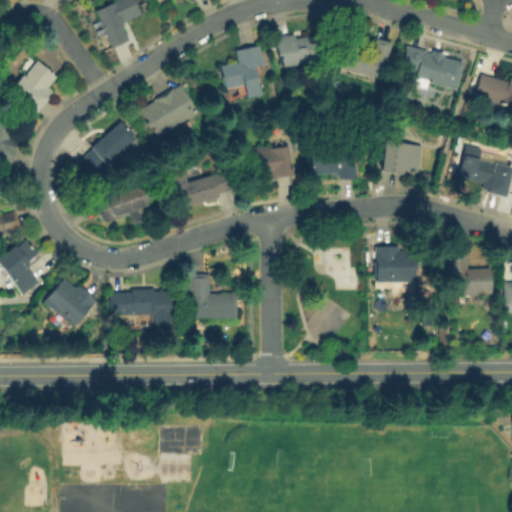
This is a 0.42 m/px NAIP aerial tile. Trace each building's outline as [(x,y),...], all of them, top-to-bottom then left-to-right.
[(116,0),(134,0),(141,15),(120,24),(128,40),(111,48),(94,11),(116,0)] [(365,39),(362,52),(368,54),(372,38),(390,43),(385,62),(380,61),(379,66),(378,65),(374,81),(336,71),(345,34),(365,39)] [(293,35),(294,39),(314,36),(316,49),(313,50),(315,62),(282,67),(280,58),(277,58),(274,38),(293,35)] [(259,65),(261,74),(255,75),(258,95),(245,98),(245,96),(238,97),(236,89),(226,91),(225,89),(224,89),(219,67),(237,63),(234,51),(258,45),(262,65),(259,65)] [(406,46),(424,51),(424,52),(461,63),(453,90),(426,83),(424,89),(411,85),(411,84),(404,82),(408,68),(400,66),(406,46)] [(9,91),(21,75),(23,77),(36,61),(55,77),(47,87),(51,91),(45,98),(47,99),(35,113),(9,91)] [(480,74),(507,82),(508,78),(511,79),(511,107),(496,103),(496,104),(473,97),(480,74)] [(195,113),(155,137),(139,110),(153,101),(152,100),(172,88),(172,89),(179,85),(195,113)] [(0,161),(0,122),(13,127),(9,140),(17,142),(10,164),(8,164),(0,161)] [(134,140),(133,141),(136,145),(125,154),(122,150),(87,180),(74,164),(90,150),(89,148),(119,122),(134,140)] [(269,146),(269,149),(270,149),(270,142),(285,140),(285,144),(288,144),(289,158),(290,158),(293,177),(275,179),(274,176),(257,179),(253,148),(269,146)] [(384,141),(414,145),(413,148),(420,149),(417,172),(406,171),(405,175),(380,172),(384,141)] [(309,150),(336,148),(336,146),(355,144),(357,176),(336,178),(336,176),(329,176),(329,173),(311,174),(309,150)] [(503,198),(487,193),(488,191),(480,189),(481,184),(469,180),(471,173),(452,168),(456,154),(474,159),(475,158),(511,168),(503,198)] [(172,178),(183,174),(186,183),(231,170),(237,188),(181,207),(172,178)] [(97,200),(139,186),(141,191),(148,189),(152,200),(146,202),(151,218),(131,224),(128,215),(103,224),(102,220),(103,220),(96,200),(97,200)] [(0,215),(14,212),(19,229),(0,233),(0,215)] [(0,268),(0,256),(13,246),(15,248),(25,240),(36,254),(22,264),(36,282),(21,295),(0,268)] [(397,247),(397,252),(414,252),(414,282),(389,282),(389,289),(377,289),(376,283),(375,283),(375,254),(374,255),(374,247),(397,247)] [(465,254),(465,269),(489,268),(490,294),(447,296),(446,255),(465,254)] [(208,274),(208,294),(236,294),(235,318),(187,318),(188,274),(208,274)] [(60,282),(63,278),(75,289),(78,285),(96,301),(72,328),(43,302),(60,282)] [(511,305),(503,306),(503,282),(511,282),(511,305)] [(170,316),(151,317),(151,321),(131,321),(131,315),(109,316),(108,293),(130,293),(130,290),(152,289),(153,292),(170,291),(170,316)]
